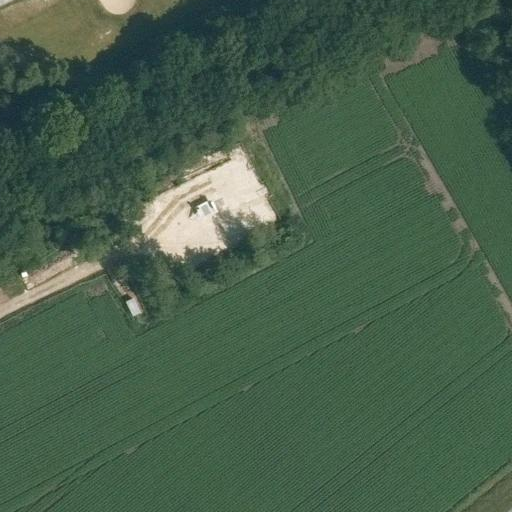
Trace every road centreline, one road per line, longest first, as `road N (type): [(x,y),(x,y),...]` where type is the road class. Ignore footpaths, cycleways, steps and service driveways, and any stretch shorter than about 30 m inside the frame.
road 1 (track): [(366,0),(0,187)]
road 2 (track): [(0,139),(266,0)]
